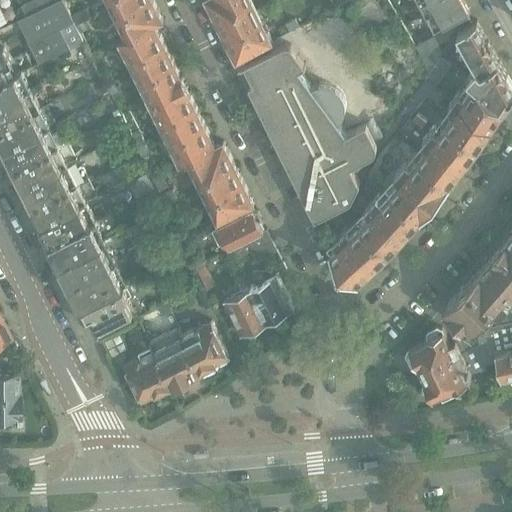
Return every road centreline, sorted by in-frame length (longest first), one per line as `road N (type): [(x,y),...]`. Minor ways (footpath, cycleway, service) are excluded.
road 1 (residential): [(179,0),(354,337)]
road 2 (residential): [(128,486),(0,235)]
road 3 (residential): [(354,337),(434,260),(511,165)]
road 4 (secondary): [(355,466),(128,486)]
road 5 (secondary): [(170,511),(359,493)]
road 6 (secondary): [(511,441),(355,466)]
road 7 (secondary): [(359,493),(511,469)]
road 8 (residential): [(355,466),(346,355),(354,337)]
road 9 (secondary): [(128,486),(0,492)]
